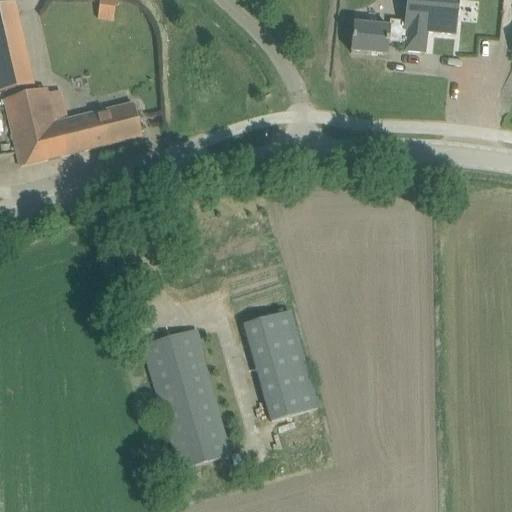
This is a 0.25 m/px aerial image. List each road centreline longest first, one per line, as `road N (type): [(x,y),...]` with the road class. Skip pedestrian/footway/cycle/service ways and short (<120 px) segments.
road 1 (tertiary): [(302,154),(215,164),(0,221)]
road 2 (tertiary): [(511,163),(390,150),(302,154)]
road 3 (unclassified): [(302,154),(300,103),(286,66),(223,0)]
